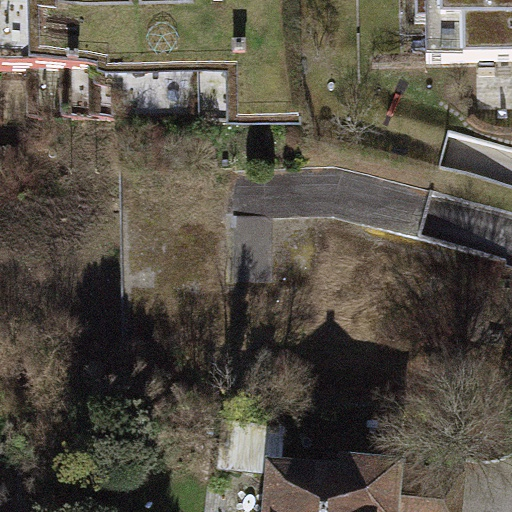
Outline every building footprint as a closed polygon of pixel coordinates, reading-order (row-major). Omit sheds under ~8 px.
[(297,80),(294,0),(0,0),(0,70),(35,70),(105,70),(105,94),(125,94),(126,69),(233,67),(235,82),(297,80)] [(511,0),(437,0),(439,64),(511,62),(511,0)] [(125,117),(125,94),(105,94),(105,70),(35,70),(35,117),(125,117)] [(392,511),(396,469),(328,464),(327,478),(272,473),(269,511),(392,511)] [(454,511),(458,474),(396,469),(392,511),(454,511)]
